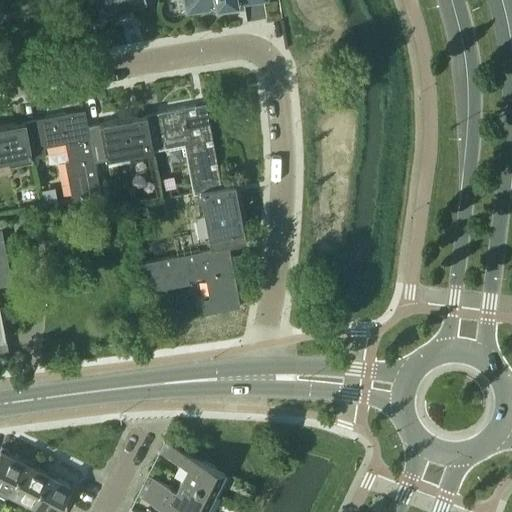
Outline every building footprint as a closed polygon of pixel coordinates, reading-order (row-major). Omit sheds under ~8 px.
[(97,0),(103,15),(141,1),(140,0),(97,0)] [(185,0),(187,8),(210,5),(216,8),(221,9),(225,9),(230,7),(237,4),(240,1),(240,0),(185,0)] [(205,103),(145,114),(151,149),(152,149),(152,150),(164,147),(164,148),(183,145),(185,153),(192,194),(199,192),(222,188),(221,186),(205,103)] [(72,200),(101,195),(94,161),(87,125),(84,110),(24,121),(30,156),(45,153),(44,146),(65,142),(68,159),(64,160),(72,200)] [(87,125),(94,161),(105,159),(105,158),(151,149),(145,114),(87,125)] [(0,162),(30,156),(24,121),(0,125),(0,162)] [(222,188),(199,192),(210,249),(211,250),(229,247),(246,244),(234,184),(221,186),(222,188)] [(0,227),(0,291),(13,289),(1,228),(0,227)] [(240,304),(229,247),(211,250),(210,249),(143,261),(148,290),(188,283),(188,279),(205,275),(209,297),(201,298),(203,312),(240,306),(240,304)] [(214,494),(225,471),(163,441),(158,452),(185,465),(180,476),(214,494)] [(0,494),(5,497),(7,493),(8,493),(24,461),(0,449),(0,494)] [(30,505),(46,473),(24,461),(8,493),(30,505)] [(46,473),(30,505),(45,511),(56,511),(70,485),(46,473)] [(204,511),(214,494),(180,476),(174,488),(147,474),(141,485),(194,511),(204,511)] [(162,511),(194,511),(141,485),(136,495),(164,508),(162,511)]
